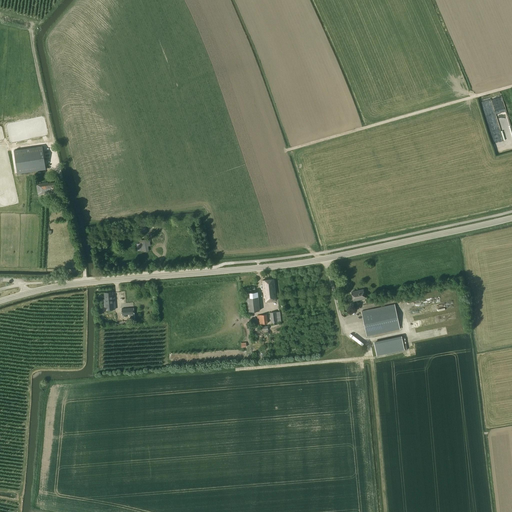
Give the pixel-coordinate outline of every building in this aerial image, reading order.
[(501,142),(499,121),(492,121),(492,120),(490,120),(492,143),(501,142)] [(42,146),(32,148),(14,151),(17,174),(46,170),(42,146)] [(48,183),(36,185),(38,194),(51,192),(51,191),(56,190),(55,183),(48,184),(48,183)] [(147,232),(145,223),(139,224),(140,231),(142,230),(143,232),(147,232)] [(139,240),(141,251),(144,251),(144,252),(149,251),(148,246),(151,246),(150,239),(139,240)] [(266,297),(266,301),(276,300),(274,279),(262,281),(264,297),(266,297)] [(363,290),(351,292),(353,301),(365,299),(363,290)] [(103,300),(104,307),(108,307),(108,311),(115,310),(115,297),(113,297),(112,292),(104,293),(105,300),(103,300)] [(246,312),(260,311),(258,292),(244,293),(246,312)] [(361,311),(367,336),(400,329),(394,304),(361,311)] [(122,309),(122,315),(129,315),(129,318),(134,318),(134,308),(122,309)] [(270,313),(271,325),(281,324),(280,312),(270,313)] [(267,315),(257,316),(258,324),(268,324),(267,315)] [(374,342),(376,356),(404,350),(401,336),(374,342)]
